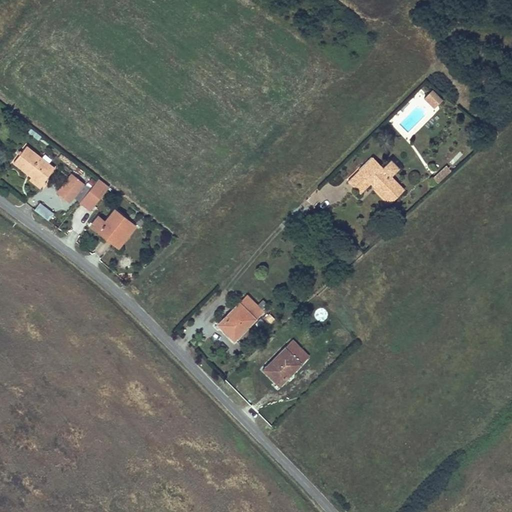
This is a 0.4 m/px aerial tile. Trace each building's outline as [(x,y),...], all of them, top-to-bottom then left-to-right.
[(442,100),(433,92),(426,99),(435,107),(442,100)] [(54,167),(26,145),(13,162),(28,174),(30,171),(34,173),(44,181),(54,167)] [(373,157),(360,171),(365,176),(378,162),(373,157)] [(399,169),(390,159),(383,167),(378,162),(365,176),(360,171),(349,181),(361,193),(370,183),(374,180),(379,185),(375,189),(390,203),(405,188),(391,176),(399,169)] [(44,181),(34,173),(29,180),(40,189),(45,182),(44,181)] [(84,184),(72,174),(58,192),(70,201),(74,197),(82,185),(84,184)] [(374,180),(370,183),(375,189),(379,185),(374,180)] [(79,201),(88,190),(82,185),(74,197),(79,201)] [(100,199),(88,190),(79,201),(91,211),(100,199)] [(47,220),(53,213),(42,204),(36,210),(47,220)] [(99,216),(91,225),(118,247),(136,226),(117,210),(107,222),(99,216)] [(142,227),(145,222),(139,218),(136,223),(142,227)] [(229,316),(221,325),(236,340),(263,312),(246,295),(227,314),(229,316)] [(264,310),(268,305),(262,301),(258,305),(264,310)] [(339,331),(336,340),(343,343),(347,334),(339,331)] [(292,340),(264,367),(279,383),(287,375),(290,376),(308,357),(292,340)]
